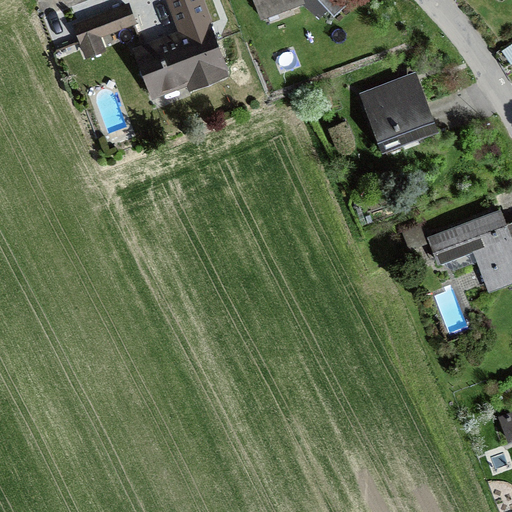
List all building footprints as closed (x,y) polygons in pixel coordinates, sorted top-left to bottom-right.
[(255,0),(260,12),(291,0),(320,0),(333,15),(348,2),(346,0),(255,0)] [(81,42),(132,23),(127,7),(75,26),(81,42)] [(194,92),(227,79),(224,71),(229,69),(212,26),(138,55),(155,98),(191,84),(194,92)] [(404,93),(401,84),(366,98),(383,140),(399,133),(402,143),(436,130),(420,87),(404,93)] [(511,282),(511,239),(499,208),(429,236),(438,256),(477,240),(495,284),(491,286),(493,290),(511,282)] [(511,437),(511,436),(511,412),(503,416),(511,437)]
